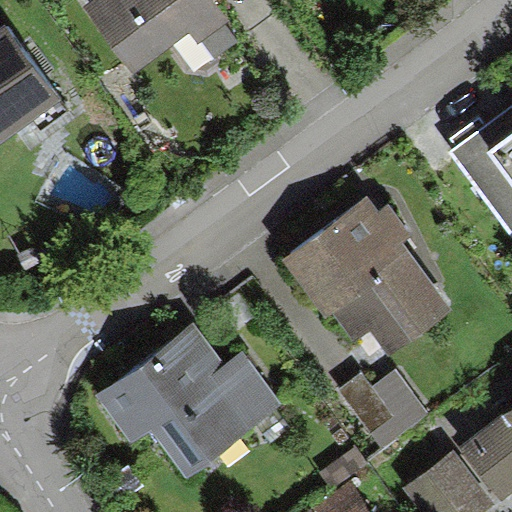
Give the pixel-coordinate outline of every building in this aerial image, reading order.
[(206,6),(201,0),(90,0),(77,10),(117,68),(206,6)] [(0,142),(54,105),(4,32),(0,34),(0,142)] [(511,66),(442,120),(497,191),(511,180),(511,66)] [(376,155),(276,235),(361,341),(461,261),(376,155)] [(186,297),(83,377),(160,476),(264,396),(186,297)] [(511,358),(451,406),(511,482),(511,358)] [(391,444),(438,407),(401,359),(353,397),(391,444)] [(437,511),(479,511),(504,490),(458,439),(410,481),(437,511)]
